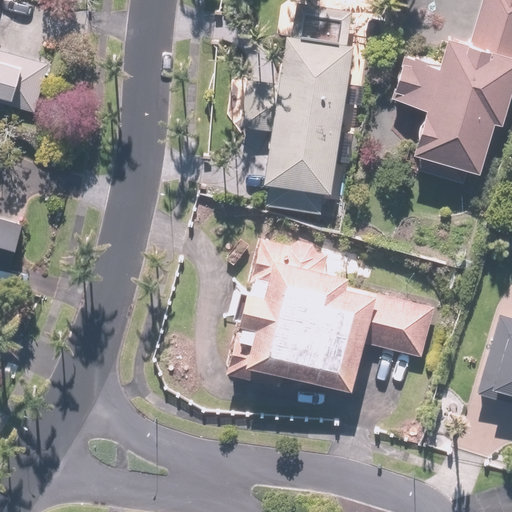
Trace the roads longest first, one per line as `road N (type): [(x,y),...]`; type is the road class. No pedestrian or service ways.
road 1 (residential): [(157,0),(120,253),(64,431)]
road 2 (residential): [(204,481),(308,471),(387,490),(428,511)]
road 3 (residential): [(64,431),(204,481)]
